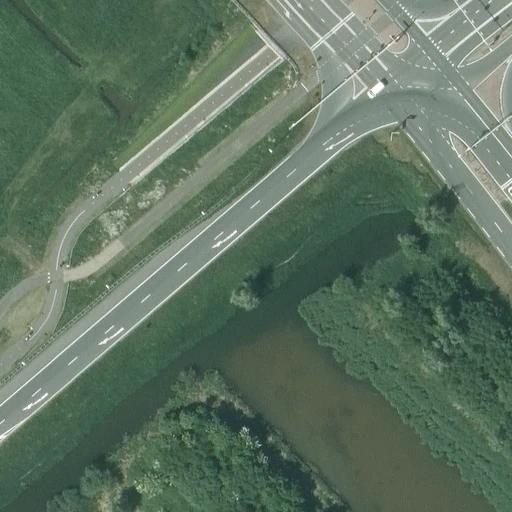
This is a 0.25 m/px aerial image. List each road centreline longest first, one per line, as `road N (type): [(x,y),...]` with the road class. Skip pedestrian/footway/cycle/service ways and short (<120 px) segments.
road 1 (motorway): [(385,90),(0,416)]
road 2 (primary): [(385,90),(511,247)]
road 3 (secondary): [(301,0),(385,90)]
